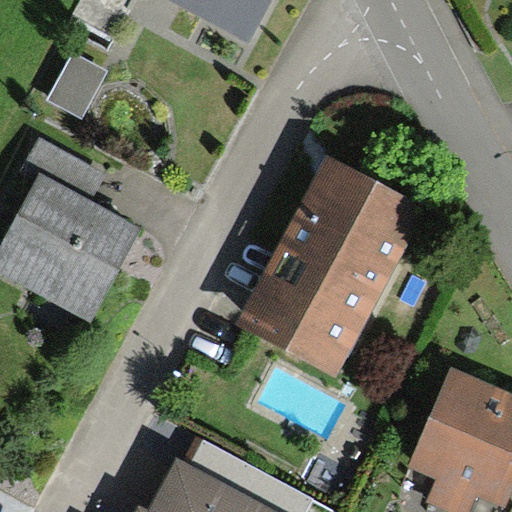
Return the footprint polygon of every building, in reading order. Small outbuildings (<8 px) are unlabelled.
[(188,0),(247,34),(267,0),(188,0)] [(51,103),(81,117),(101,74),(70,60),(51,103)] [(0,257),(0,261),(88,310),(131,232),(84,206),(100,176),(42,144),(29,168),(44,177),(0,257)] [(255,329),(333,367),(409,211),(331,173),(255,329)] [(511,403),(457,379),(411,483),(476,511),(491,511),(511,465),(511,403)] [(253,511),(182,476),(163,511),(253,511)]
